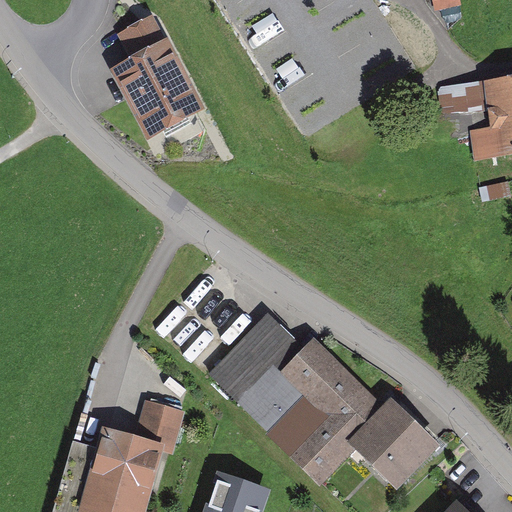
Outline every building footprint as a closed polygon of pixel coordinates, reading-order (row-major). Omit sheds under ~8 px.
[(460,0),(434,0),(436,15),(462,13),(460,0)] [(135,60),(115,70),(149,134),(197,109),(151,20),(123,35),(135,60)] [(511,86),(486,91),(492,135),(469,138),(474,169),(511,163),(511,86)] [(481,87),(437,92),(440,124),(484,119),(481,87)] [(397,482),(432,446),(391,406),(382,414),(313,348),(303,358),(266,323),(214,376),(319,477),(354,441),(397,482)] [(136,438),(106,429),(84,510),(90,511),(142,511),(160,449),(172,452),(182,413),(146,403),(136,438)] [(208,511),(259,511),(266,492),(221,477),(208,511)]
